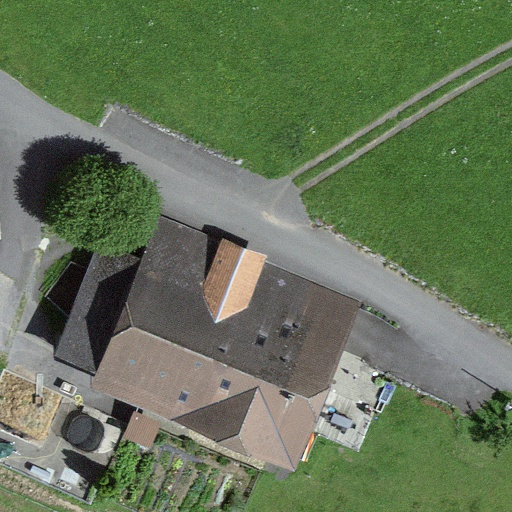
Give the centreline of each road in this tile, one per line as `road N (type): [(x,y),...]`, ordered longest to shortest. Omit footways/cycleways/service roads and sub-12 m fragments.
road 1 (track): [(0,102),(264,229),(511,380)]
road 2 (track): [(264,229),(511,58)]
